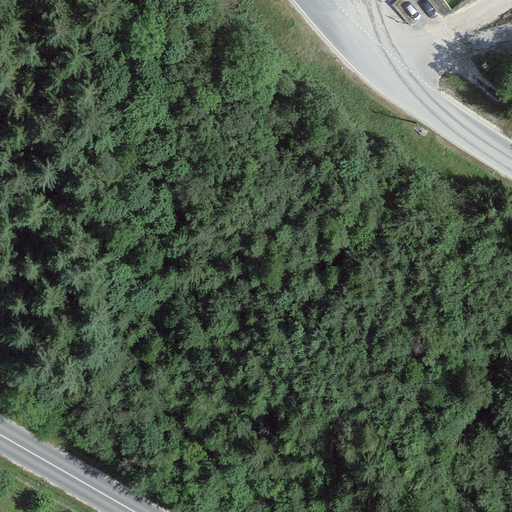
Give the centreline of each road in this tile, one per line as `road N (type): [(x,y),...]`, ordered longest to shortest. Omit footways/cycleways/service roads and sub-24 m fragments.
road 1 (tertiary): [(326,0),(400,79),(511,162)]
road 2 (tertiary): [(0,429),(146,511)]
